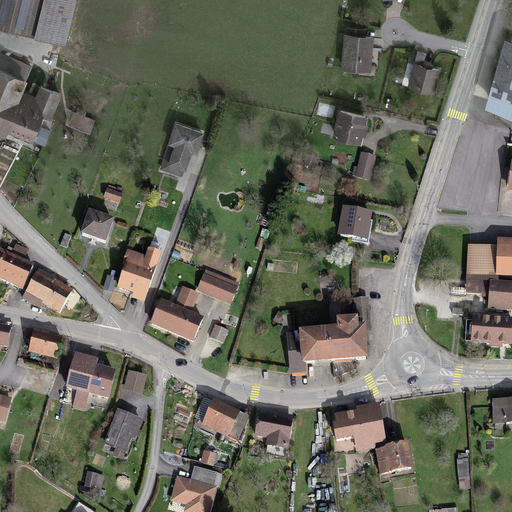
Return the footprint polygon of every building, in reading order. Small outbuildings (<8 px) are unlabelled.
[(74,0),(0,0),(0,28),(64,45),(74,0)] [(373,38),(345,36),(342,70),(370,72),(373,38)] [(511,42),(507,41),(487,105),(511,112),(511,42)] [(31,67),(0,54),(0,134),(29,146),(41,115),(50,119),(60,95),(39,87),(34,97),(21,92),(31,67)] [(438,71),(415,66),(410,87),(432,93),(438,71)] [(367,119),(339,112),(333,137),(361,144),(367,119)] [(94,122),(74,114),(70,126),(89,134),(94,122)] [(203,134),(175,125),(160,169),(182,176),(190,153),(196,155),(203,134)] [(375,161),(361,157),(356,178),(369,182),(375,161)] [(120,197),(106,193),(103,202),(117,206),(120,197)] [(371,218),(344,212),(339,240),(366,245),(371,218)] [(113,225),(89,216),(82,239),(106,248),(113,225)] [(499,253),(469,252),(467,285),(497,287),(497,282),(511,283),(511,246),(499,246),(499,253)] [(0,254),(0,284),(23,295),(34,270),(22,265),(26,256),(15,251),(11,259),(0,254)] [(156,266),(128,257),(124,267),(127,268),(119,291),(144,300),(156,266)] [(72,293),(38,275),(27,297),(60,315),(72,293)] [(206,276),(199,295),(229,307),(237,288),(206,276)] [(511,287),(497,287),(467,285),(466,297),(490,298),(489,314),(511,315),(511,287)] [(182,292),(174,310),(162,304),(152,327),(194,344),(203,321),(190,316),(197,298),(182,292)] [(353,305),(355,327),(358,326),(358,333),(365,332),(366,334),(370,333),(366,303),(353,305)] [(511,346),(511,328),(511,324),(474,323),(472,344),(511,346)] [(338,335),(299,338),(302,369),(305,369),(368,363),(366,334),(365,332),(358,333),(358,326),(355,327),(338,328),(338,335)] [(227,334),(214,329),(210,340),(223,345),(227,334)] [(0,348),(6,350),(9,332),(0,330),(0,348)] [(61,344),(35,337),(30,356),(55,363),(61,344)] [(302,369),(299,338),(286,339),(290,376),(305,375),(305,369),(302,369)] [(96,366),(75,360),(66,393),(77,396),(73,410),(83,412),(87,398),(106,403),(113,377),(94,372),(96,366)] [(145,380),(129,376),(125,391),(141,396),(145,380)] [(10,403),(0,399),(0,423),(4,424),(10,403)] [(511,404),(494,405),(495,426),(511,425),(511,404)] [(240,417),(215,406),(205,428),(230,439),(240,417)] [(384,446),(377,410),(334,418),(338,444),(354,441),(356,451),(384,446)] [(140,424),(119,415),(105,448),(126,457),(140,424)] [(292,424),(261,418),(257,438),(270,440),(269,450),(287,454),(292,424)] [(412,473),(407,449),(376,455),(381,479),(412,473)] [(216,457),(204,454),(201,464),(213,467),(216,457)] [(467,458),(458,458),(459,489),(469,489),(467,458)] [(209,511),(220,479),(195,471),(191,484),(178,480),(171,503),(186,507),(184,511),(209,511)] [(103,481),(88,477),(85,488),(100,492),(103,481)]
